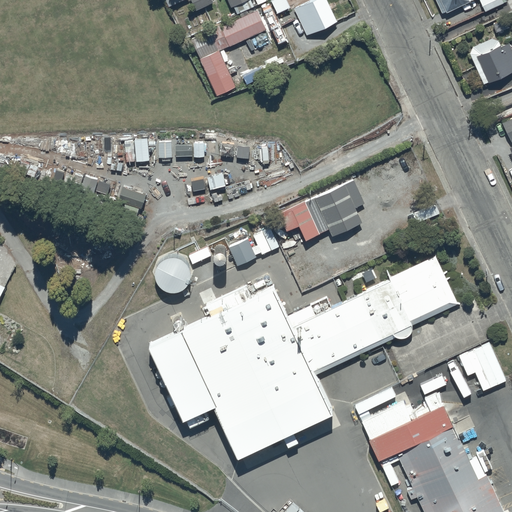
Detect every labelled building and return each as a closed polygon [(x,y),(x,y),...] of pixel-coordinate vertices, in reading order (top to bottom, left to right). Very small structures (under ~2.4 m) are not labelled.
[(211,0),(192,0),(196,9),(212,1),(211,0)] [(228,0),(231,6),(233,5),(237,12),(254,5),(251,0),(256,0),(258,3),(265,0),(228,0)] [(327,0),(310,0),(294,8),(308,35),(337,20),(327,0)] [(436,0),(443,11),(446,10),(447,12),(469,0),(436,0)] [(502,0),(480,0),(485,10),(503,2),(502,0)] [(189,37),(200,59),(216,94),(236,85),(219,50),(229,45),(266,27),(258,9),(221,26),(219,23),(189,37)] [(505,18),(493,23),(496,31),(509,27),(505,18)] [(511,49),(508,40),(501,44),(498,39),(491,37),(473,45),(469,53),(484,84),(511,71),(511,49)] [(511,117),(502,122),(511,141),(511,140),(511,117)] [(212,129),(190,129),(190,161),(211,162),(212,129)] [(86,132),(66,135),(67,144),(87,142),(86,132)] [(112,135),(91,134),(90,155),(111,156),(112,135)] [(149,159),(147,137),(135,138),(136,160),(149,159)] [(185,137),(173,137),(172,159),(185,159),(185,137)] [(135,160),(133,139),(124,140),(126,161),(135,160)] [(277,141),(268,142),(268,146),(261,146),(261,162),(277,162),(277,141)] [(253,146),(239,148),(240,162),(255,160),(253,146)] [(291,160),(274,167),(279,178),(296,171),(291,160)] [(354,179),(279,213),(286,229),(299,223),(305,238),(329,227),(332,234),(362,221),(355,206),(364,202),(354,179)] [(118,186),(102,181),(98,192),(114,198),(118,186)] [(145,192),(123,185),(118,199),(125,201),(123,208),(137,212),(139,206),(141,207),(145,192)] [(230,198),(227,186),(209,191),(212,203),(230,198)] [(70,219),(55,247),(86,264),(96,246),(105,251),(106,250),(110,252),(115,243),(70,219)] [(247,238),(229,246),(238,265),(256,256),(255,253),(260,250),(262,253),(278,245),(270,227),(253,235),(258,244),(251,247),(247,238)] [(208,246),(189,254),(192,262),(211,253),(208,246)] [(156,262),(156,264),(155,265),(155,267),(154,268),(154,270),(154,271),(154,273),(154,275),(154,276),(155,278),(155,279),(156,281),(157,282),(158,283),(159,285),(160,286),(161,287),(162,288),(164,288),(165,289),(167,290),(168,290),(170,290),(172,290),(173,290),(175,290),(176,290),(178,289),(179,289),(181,288),(182,287),(183,286),(185,285),(186,284),(187,283),(188,282),(188,280),(189,279),(190,277),(190,276),(190,274),(190,273),(190,271),(190,269),(190,268),(190,266),(189,265),(188,263),(188,262),(187,261),(186,259),(184,258),(183,257),(182,256),(180,256),(179,255),(177,254),(176,254),(174,254),(173,254),(171,254),(169,254),(168,254),(166,254),(165,255),(163,256),(162,257),(161,258),(160,259),(158,260),(157,261),(156,262)] [(291,323),(275,286),(149,339),(181,415),(212,402),(232,450),(327,410),(314,378),(467,314),(444,259),(291,323)] [(475,469),(440,392),(364,426),(373,446),(391,438),(424,511),(507,511),(486,464),(475,469)]
